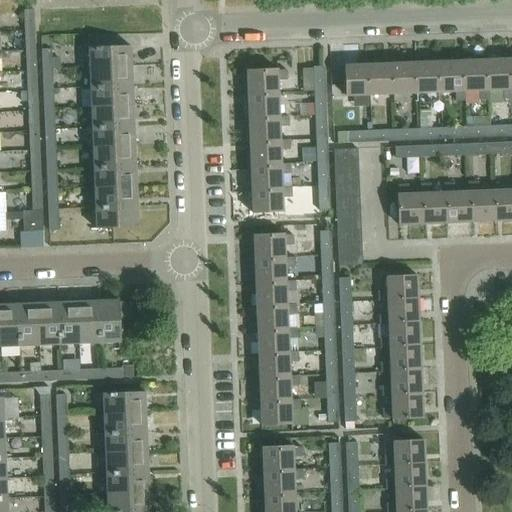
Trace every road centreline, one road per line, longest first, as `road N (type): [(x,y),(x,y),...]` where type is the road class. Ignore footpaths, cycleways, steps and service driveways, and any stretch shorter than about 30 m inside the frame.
road 1 (residential): [(183,31),(511,22)]
road 2 (residential): [(463,511),(454,271),(471,260),(511,259)]
road 3 (residential): [(203,511),(191,263)]
road 4 (residential): [(191,263),(183,31)]
road 5 (residential): [(0,271),(191,263)]
